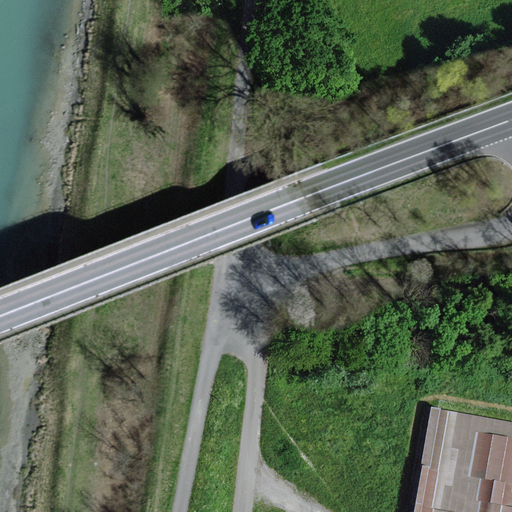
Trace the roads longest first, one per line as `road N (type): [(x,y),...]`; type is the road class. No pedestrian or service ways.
road 1 (primary): [(511,118),(0,316)]
road 2 (unclassified): [(511,224),(497,233),(224,276)]
road 3 (unclassified): [(253,0),(224,276)]
road 4 (unclassified): [(224,276),(186,511)]
